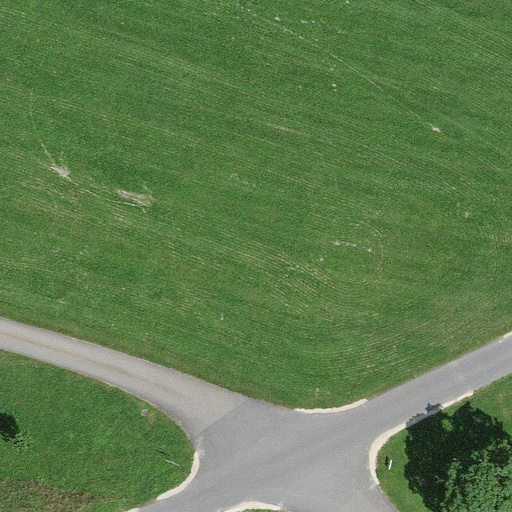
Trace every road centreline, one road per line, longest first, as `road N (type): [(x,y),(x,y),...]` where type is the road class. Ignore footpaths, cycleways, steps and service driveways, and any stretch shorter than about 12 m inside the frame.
road 1 (unclassified): [(298,456),(511,353)]
road 2 (unclassified): [(180,511),(298,456)]
